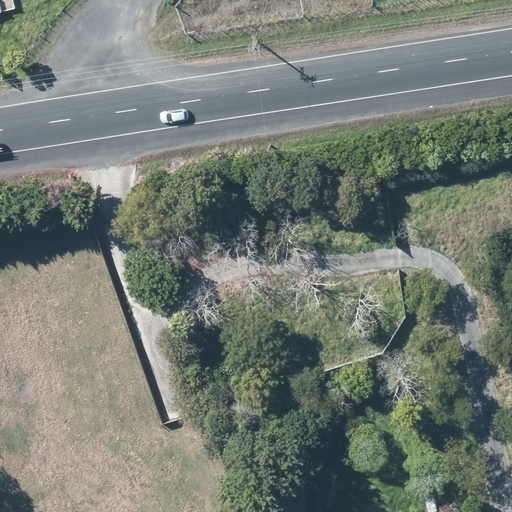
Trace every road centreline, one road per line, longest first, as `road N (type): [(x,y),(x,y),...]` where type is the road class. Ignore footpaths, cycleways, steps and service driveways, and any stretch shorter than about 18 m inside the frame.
road 1 (tertiary): [(511,51),(104,113)]
road 2 (unclassified): [(134,0),(96,45),(104,113)]
